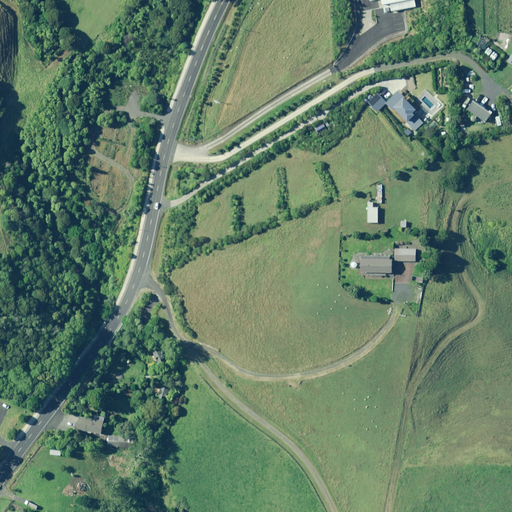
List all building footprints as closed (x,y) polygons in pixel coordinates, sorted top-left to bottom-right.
[(413,0),(380,0),(382,8),(390,6),(391,13),(415,8),(413,0)] [(498,55),(489,47),(484,53),(494,61),(498,55)] [(416,111),(404,97),(394,106),(415,130),(423,123),(414,113),(416,111)] [(472,99),(467,97),(461,108),(465,111),(472,99)] [(479,117),(486,122),(491,114),(473,101),(467,109),(474,114),(473,114),(472,114),(472,115),(471,115),(471,116),(470,117),(470,118),(470,119),(470,120),(471,120),(471,121),(472,122),(473,122),(474,122),(475,122),(476,122),(477,122),(477,121),(478,121),(478,120),(479,119),(479,118),(479,117)] [(121,119),(113,118),(112,125),(120,126),(121,119)] [(315,129),(318,133),(326,128),(323,124),(315,129)] [(138,134),(127,132),(122,156),(133,158),(138,134)] [(373,202),(368,202),(367,222),(378,222),(378,207),(373,207),(373,202)] [(402,245),(395,245),(395,260),(415,261),(416,249),(402,249),(402,245)] [(391,273),(391,255),(361,254),(361,272),(391,273)] [(166,361),(161,348),(153,351),(158,364),(166,361)] [(165,384),(163,390),(159,388),(158,392),(161,393),(159,398),(167,401),(173,387),(165,384)] [(104,417),(96,416),(95,420),(76,417),(74,429),(101,434),(104,417)] [(119,437),(108,436),(108,446),(118,447),(119,437)]
